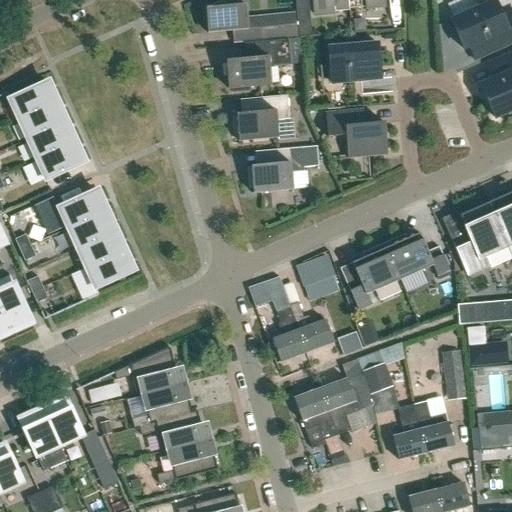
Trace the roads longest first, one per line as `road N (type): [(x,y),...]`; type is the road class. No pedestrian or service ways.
road 1 (residential): [(230,281),(511,155)]
road 2 (residential): [(230,281),(151,0)]
road 3 (residential): [(0,381),(230,281)]
road 4 (residential): [(287,508),(230,281)]
road 5 (residential): [(287,508),(430,471)]
